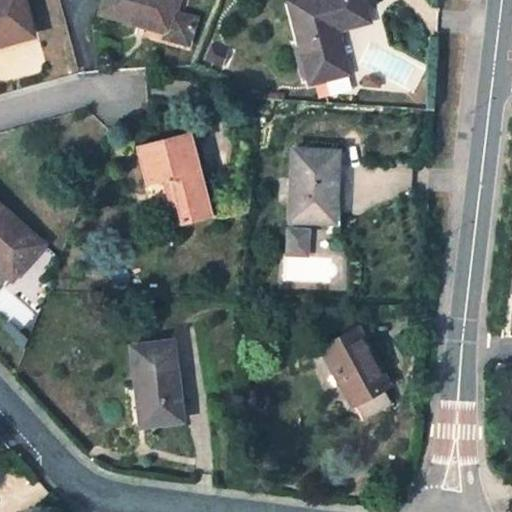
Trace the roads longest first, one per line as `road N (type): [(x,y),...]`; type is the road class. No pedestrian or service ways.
road 1 (residential): [(449,508),(493,68)]
road 2 (residential): [(0,397),(71,476),(104,495),(216,511)]
road 3 (residential): [(138,89),(79,92),(0,115)]
